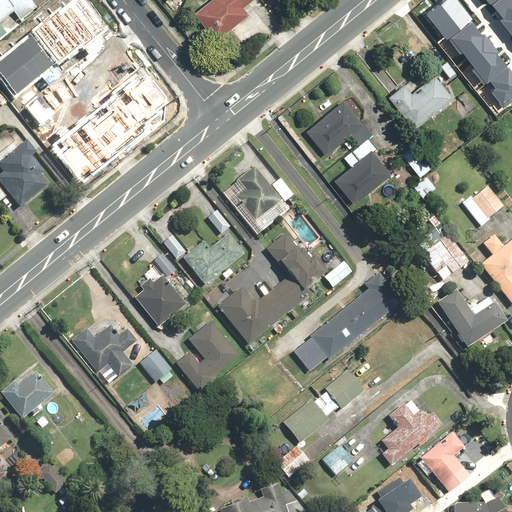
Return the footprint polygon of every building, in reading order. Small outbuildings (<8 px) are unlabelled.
[(0,0),(0,23),(13,13),(20,22),(37,8),(29,0),(0,0)] [(210,0),(193,14),(215,41),(248,15),(243,8),(252,0),(210,0)] [(443,0),(426,14),(446,38),(471,18),(457,0),(443,0)] [(511,0),(500,0),(492,8),(502,20),(501,21),(511,35),(511,0)] [(58,13),(37,31),(60,58),(80,40),(83,44),(103,27),(81,2),(62,18),(58,13)] [(473,23),(450,41),(461,54),(463,53),(475,68),(473,70),(485,85),(508,66),(497,54),(499,53),(484,34),(483,35),(473,23)] [(0,60),(0,72),(15,92),(52,62),(31,36),(0,60)] [(92,52),(69,71),(88,95),(86,97),(92,103),(94,101),(101,111),(134,83),(122,68),(112,76),(92,52)] [(495,89),(490,93),(502,109),(511,101),(511,67),(510,65),(489,81),(495,89)] [(412,96),(403,84),(386,97),(411,130),(453,99),(436,75),(417,89),(418,91),(412,96)] [(64,154),(81,176),(90,169),(92,173),(147,130),(141,122),(168,102),(149,78),(111,108),(114,113),(96,127),(92,121),(65,142),(69,147),(64,154)] [(370,137),(343,102),(304,133),(323,157),(342,142),(349,151),(341,158),(348,167),(332,180),(352,205),(390,174),(372,151),(375,149),(367,139),(370,137)] [(0,170),(2,173),(0,174),(0,185),(19,208),(45,187),(39,178),(44,174),(31,157),(35,153),(26,141),(0,161),(0,170)] [(429,169),(412,148),(402,156),(419,177),(429,169)] [(282,202),(254,167),(235,182),(242,190),(233,197),(254,224),(282,202)] [(436,188),(426,176),(412,188),(422,200),(436,188)] [(280,180),(271,186),(284,202),(292,196),(280,180)] [(484,181),(458,200),(479,227),(504,207),(484,181)] [(216,211),(207,219),(220,235),(229,227),(216,211)] [(284,234),(265,250),(288,277),(258,301),(251,301),(241,288),(217,307),(248,345),(311,294),(307,289),(328,272),(314,255),(310,258),(302,249),(298,252),(284,234)] [(183,259),(204,285),(243,253),(228,235),(209,250),(203,243),(183,259)] [(446,235),(420,254),(436,274),(446,267),(452,275),(468,263),(446,235)] [(491,256),(479,266),(511,306),(511,239),(502,247),(493,236),(482,245),(491,256)] [(172,237),(163,244),(176,260),(185,253),(172,237)] [(162,255),(154,262),(167,277),(175,271),(162,255)] [(343,262),(324,278),(332,288),(352,273),(343,262)] [(367,290),(309,338),(310,339),(293,353),(308,372),(325,358),(328,361),(401,302),(378,274),(363,286),(367,290)] [(143,292),(134,299),(158,328),(185,305),(161,276),(152,284),(149,280),(140,288),(143,292)] [(456,290),(436,303),(466,348),(506,322),(494,303),(473,316),(456,290)] [(175,364),(197,391),(238,357),(210,322),(188,341),(204,360),(198,365),(189,353),(175,364)] [(85,329),(70,342),(97,374),(107,365),(118,378),(133,367),(122,354),(136,342),(127,330),(118,336),(110,326),(93,339),(85,329)] [(155,351),(139,364),(155,383),(171,370),(155,351)] [(324,390),(326,393),(313,403),(311,400),(283,423),(299,444),(328,421),(325,418),(339,408),(341,410),(363,392),(347,371),(324,390)] [(0,393),(21,420),(53,394),(35,372),(18,386),(14,382),(0,393)] [(381,456),(390,467),(441,425),(432,414),(426,419),(419,411),(418,412),(410,402),(404,406),(403,404),(387,417),(397,429),(380,442),(387,451),(381,456)] [(0,478),(5,474),(0,467),(0,448),(13,438),(0,422),(0,478)] [(451,433),(419,459),(449,495),(470,478),(452,456),(463,448),(451,433)] [(322,460),(335,476),(353,461),(340,446),(322,460)] [(276,464),(288,479),(308,462),(296,447),(276,464)] [(19,449),(8,457),(15,466),(26,457),(19,449)] [(65,485),(49,465),(38,474),(54,494),(65,485)] [(389,482),(373,495),(386,511),(389,511),(404,500),(389,482)] [(280,494),(277,484),(260,490),(262,498),(249,503),(247,497),(230,503),(231,506),(219,510),(219,511),(303,511),(287,491),(280,494)] [(453,511),(503,511),(496,498),(486,504),(454,504),(453,511)]
